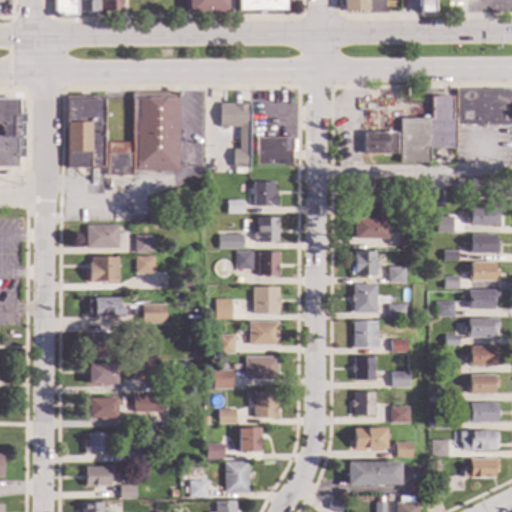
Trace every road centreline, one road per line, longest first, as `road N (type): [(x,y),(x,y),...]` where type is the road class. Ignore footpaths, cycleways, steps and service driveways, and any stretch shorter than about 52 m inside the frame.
road 1 (primary): [(511,35),(32,39)]
road 2 (primary): [(41,72),(511,70)]
road 3 (residential): [(315,72),(312,440),(277,511)]
road 4 (residential): [(41,72),(42,511)]
